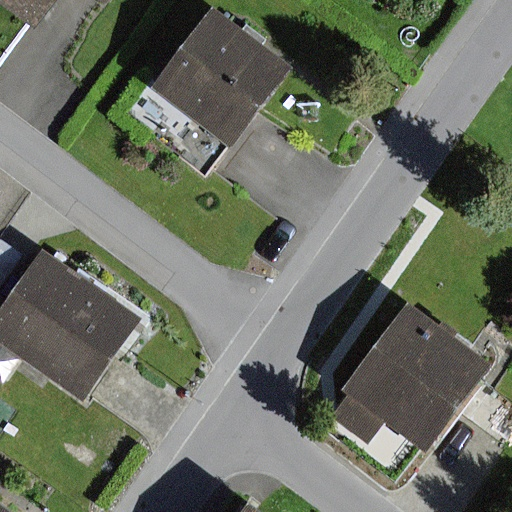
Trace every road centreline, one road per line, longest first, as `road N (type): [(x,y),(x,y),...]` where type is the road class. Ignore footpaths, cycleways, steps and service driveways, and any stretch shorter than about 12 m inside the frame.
road 1 (residential): [(511,31),(232,423)]
road 2 (residential): [(356,511),(232,423)]
